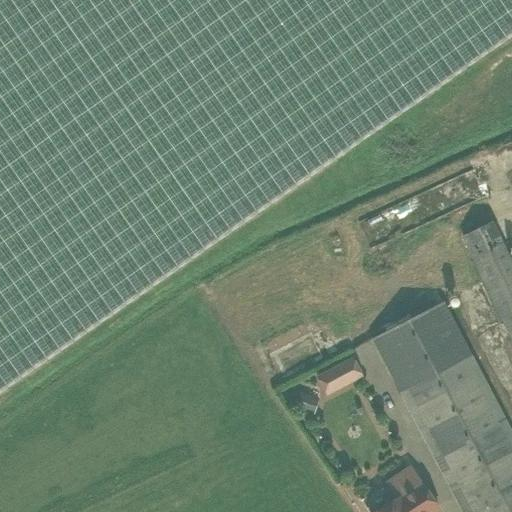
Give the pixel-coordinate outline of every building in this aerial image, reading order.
[(284,0),(0,0),(0,387),(373,124),(311,38),(284,0)] [(284,0),(311,38),(365,0),(284,0)] [(511,262),(510,258),(493,222),(463,237),(511,337),(511,262)] [(463,511),(511,511),(511,435),(442,302),(373,338),(463,511)] [(323,396),(362,376),(351,355),(312,374),(323,396)] [(398,497),(397,498),(376,511),(435,511),(439,510),(421,483),(399,497),(398,497)]
